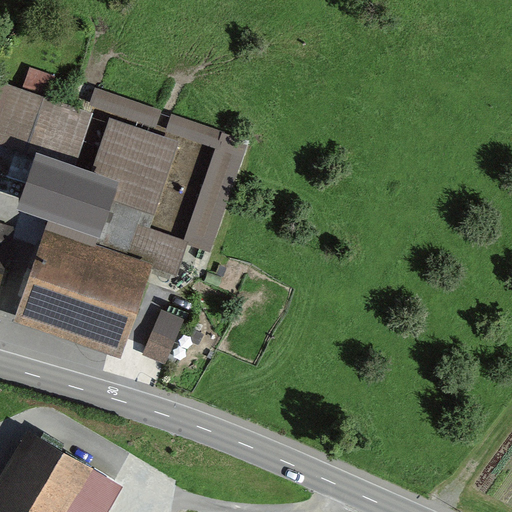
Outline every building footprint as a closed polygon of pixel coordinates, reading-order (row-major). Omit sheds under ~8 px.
[(57,78),(30,68),(24,87),(50,96),(57,78)] [(88,112),(0,83),(0,141),(40,156),(22,210),(50,220),(16,321),(121,358),(154,267),(176,274),(187,244),(199,248),(212,252),(248,146),(226,139),(227,133),(172,115),(167,129),(157,125),(161,112),(95,90),(88,112)] [(0,281),(16,231),(0,225),(0,281)] [(163,311),(143,355),(165,365),(184,321),(163,311)] [(0,480),(0,511),(108,511),(123,488),(28,434),(0,480)]
